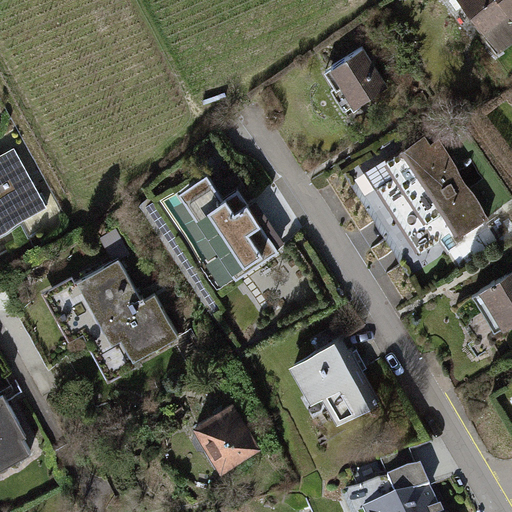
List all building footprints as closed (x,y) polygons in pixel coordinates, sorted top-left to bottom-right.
[(511,0),(464,0),(500,51),(511,43),(511,0)] [(366,43),(332,63),(355,102),(389,83),(366,43)] [(425,133),(366,170),(420,256),(488,213),(439,137),(431,142),(425,133)] [(0,152),(0,222),(45,195),(17,144),(0,152)] [(206,166),(178,184),(236,272),(280,243),(239,182),(224,192),(206,166)] [(119,255),(55,291),(91,354),(122,336),(135,359),(181,332),(155,288),(142,295),(119,255)] [(511,268),(481,285),(502,326),(511,320),(511,268)] [(335,337),(292,362),(309,398),(324,391),(338,418),(371,399),(335,337)] [(0,468),(30,452),(21,435),(25,433),(2,389),(0,389),(0,468)] [(235,396),(195,418),(220,465),(261,442),(235,396)] [(397,498),(365,511),(442,511),(422,465),(389,479),(397,498)]
